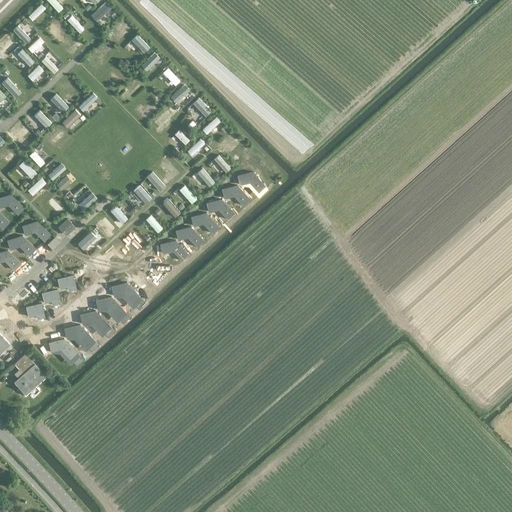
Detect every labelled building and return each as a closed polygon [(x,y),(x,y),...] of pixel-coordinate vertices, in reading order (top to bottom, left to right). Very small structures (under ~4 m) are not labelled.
[(0,0),(0,17),(17,0),(0,0)] [(63,7),(56,0),(47,0),(58,12),(63,7)] [(111,7),(106,1),(91,15),(96,21),(111,7)] [(45,7),(41,3),(28,16),(32,20),(45,7)] [(84,28),(71,15),(67,19),(80,33),(84,28)] [(26,43),(31,38),(18,25),(13,30),(26,43)] [(150,47),(137,34),(132,39),(145,52),(150,47)] [(44,41),(39,37),(27,47),(32,52),(44,41)] [(30,65),(35,61),(22,48),(17,53),(30,65)] [(160,57),(154,52),(141,64),(146,70),(160,57)] [(54,73),(59,68),(46,55),(41,60),(54,73)] [(43,70),(38,65),(27,75),(32,80),(43,70)] [(180,81),(168,67),(163,72),(175,85),(180,81)] [(21,92),(7,77),(2,83),(15,97),(21,92)] [(190,89),(185,83),(170,96),(176,102),(190,89)] [(98,97),(93,92),(78,106),(83,111),(98,97)] [(69,106),(56,93),(50,98),(63,112),(69,106)] [(212,111),(198,97),(193,102),(206,116),(212,111)] [(158,108),(153,102),(139,115),(145,121),(158,108)] [(80,115),(75,109),(62,122),(67,127),(80,115)] [(51,123),(40,110),(34,115),(46,128),(51,123)] [(221,121),(216,116),(202,129),(206,134),(221,121)] [(196,124),(193,120),(188,124),(191,128),(196,124)] [(190,139),(179,129),(174,134),(185,144),(190,139)] [(204,143),(200,138),(187,150),(191,155),(204,143)] [(44,162),(34,150),(29,154),(40,166),(44,162)] [(231,167),(219,154),(214,159),(226,172),(231,167)] [(37,173),(23,160),(18,165),(31,178),(37,173)] [(66,168),(62,163),(48,175),(53,180),(66,168)] [(215,182),(202,168),(197,172),(209,186),(215,182)] [(241,183),(251,180),(259,189),(258,190),(259,190),(266,184),(265,184),(256,174),(256,173),(255,174),(254,174),(253,170),(238,174),(240,183),(241,183)] [(166,185),(152,171),(146,176),(160,191),(166,185)] [(71,180),(66,175),(56,184),(62,189),(71,180)] [(46,182),(41,177),(28,189),(33,195),(46,182)] [(151,198),(139,184),(133,189),(145,203),(151,198)] [(197,198),(185,184),(179,189),(191,203),(197,198)] [(225,197),(235,194),(243,203),(243,204),(250,198),(249,198),(240,188),(241,188),(240,187),(239,188),(238,184),(222,188),(224,197),(225,197)] [(97,198),(92,192),(78,205),(83,210),(97,198)] [(0,210),(9,208),(17,217),(16,218),(17,218),(24,212),(23,212),(14,202),(14,201),(13,202),(12,202),(11,198),(0,201),(0,210)] [(180,212),(169,198),(163,203),(175,217),(180,212)] [(209,211),(219,208),(228,217),(227,218),(234,212),(233,212),(224,202),(225,202),(224,201),(224,202),(223,202),(222,198),(207,202),(209,211)] [(127,218),(116,206),(110,211),(122,224),(127,218)] [(193,225),(204,222),(212,232),(211,232),(212,232),(219,226),(218,226),(209,216),(209,215),(208,216),(207,216),(206,213),(191,216),(193,225),(194,225),(193,225)] [(163,228),(150,214),(145,219),(158,232),(163,228)] [(75,227),(67,218),(58,226),(66,235),(75,227)] [(178,239),(188,236),(196,246),(203,240),(202,240),(193,230),(192,230),(191,227),(175,230),(177,239),(178,239)] [(26,241),(36,239),(44,248),(44,249),(51,243),(50,242),(50,243),(41,233),(41,232),(40,232),(40,233),(39,229),(23,232),(25,242),(26,241)] [(96,237),(91,231),(78,243),(83,249),(96,237)] [(162,253),(172,251),(180,260),(180,261),(187,254),(186,254),(177,244),(178,244),(177,244),(176,244),(176,245),(175,241),(160,244),(162,254),(162,253)] [(10,255),(20,253),(28,262),(28,263),(35,257),(35,256),(34,257),(25,247),(26,246),(25,246),(24,247),(23,243),(8,247),(10,256),(10,255)] [(0,267),(4,267),(13,276),(12,276),(13,277),(19,271),(19,270),(19,271),(10,261),(10,260),(9,261),(8,261),(7,257),(0,258),(0,267)] [(58,288),(68,285),(76,295),(83,289),(82,289),(73,279),(74,279),(73,278),(72,279),(71,276),(56,279),(58,288)] [(127,282),(111,286),(114,296),(114,295),(123,293),(132,303),(140,296),(130,286),(128,286),(127,282)] [(57,289),(41,293),(43,302),(44,303),(51,301),(52,304),(60,302),(57,289)] [(111,296),(95,300),(98,310),(98,309),(108,307),(116,317),(117,317),(124,310),(114,300),(112,300),(111,296)] [(41,303),(26,307),(28,317),(36,315),(36,318),(44,316),(41,303)] [(95,310),(80,314),(82,324),(83,324),(83,323),(92,321),(101,330),(101,331),(108,324),(99,314),(96,314),(95,310)] [(79,324),(64,328),(67,338),(67,337),(76,335),(85,345),(93,338),(83,328),(81,329),(79,324)] [(64,338),(48,342),(51,352),(60,349),(69,359),(70,359),(77,352),(67,342),(65,343),(64,338)] [(14,363),(19,368),(15,372),(19,376),(13,382),(25,394),(46,376),(26,353),(14,363)]
